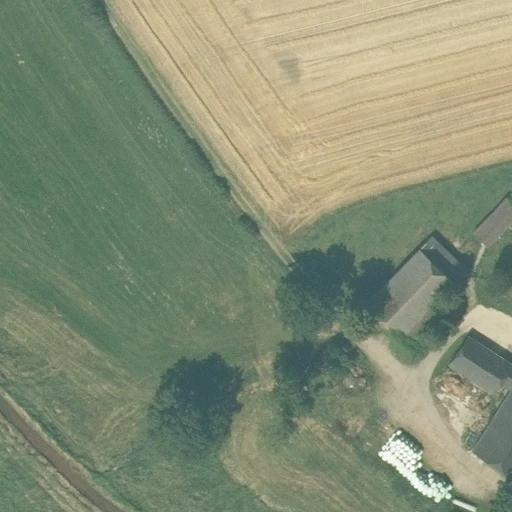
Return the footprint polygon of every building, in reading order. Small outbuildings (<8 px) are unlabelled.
[(511,203),(506,198),(473,232),(488,246),(511,220),(511,203)] [(431,237),(364,306),(398,339),(431,305),(465,270),(431,237)] [(431,305),(398,339),(413,354),(446,320),(431,305)] [(511,363),(467,335),(449,363),(495,392),(501,382),(511,388),(511,387),(511,363)] [(511,387),(511,388),(472,449),(511,474),(511,387)]
